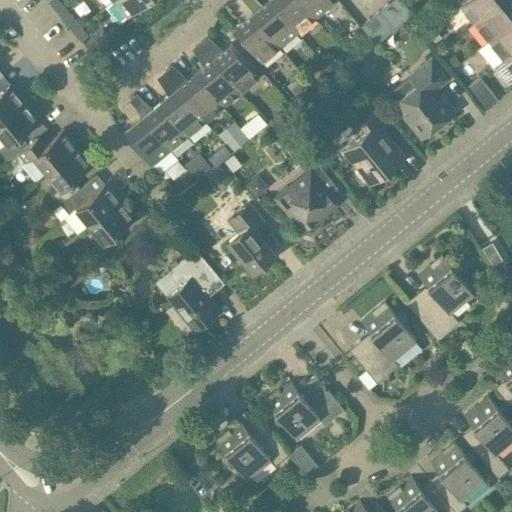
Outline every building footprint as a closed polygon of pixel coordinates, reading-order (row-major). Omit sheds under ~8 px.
[(143,0),(110,0),(105,5),(118,21),(126,15),(143,0)] [(279,45),(297,30),(272,0),(265,0),(252,11),(279,45)] [(272,0),(297,30),(315,16),(301,0),(272,0)] [(332,0),(301,0),(315,16),(333,1),(332,0)] [(389,0),(388,1),(403,20),(412,12),(401,0),(389,0)] [(462,0),(458,3),(473,21),(499,0),(462,0)] [(511,1),(511,0),(499,0),(473,21),(488,39),(511,19),(511,1)] [(388,1),(378,9),(394,28),(403,20),(388,1)] [(384,36),(394,28),(378,9),(369,17),(384,36)] [(261,59),(279,45),(252,11),(234,26),(261,59)] [(73,16),(67,22),(74,30),(80,25),(73,16)] [(369,17),(360,24),(360,25),(375,43),(384,36),(369,17)] [(511,19),(488,39),(502,57),(511,48),(511,19)] [(80,25),(74,30),(81,39),(87,33),(80,25)] [(426,30),(435,41),(441,35),(433,25),(426,30)] [(110,36),(103,27),(84,42),(91,51),(110,36)] [(231,42),(213,57),(240,90),(258,75),(231,42)] [(511,48),(502,57),(511,68),(511,48)] [(448,57),(455,66),(461,61),(454,53),(448,57)] [(416,83),(393,102),(421,136),(455,108),(437,86),(448,76),(431,55),(408,73),(416,83)] [(222,104),(240,90),(213,57),(195,71),(222,104)] [(328,68),(320,58),(310,66),(318,76),(328,68)] [(205,119),(222,104),(195,71),(178,86),(205,119)] [(308,84),(300,75),(289,83),(297,92),(308,84)] [(480,76),(468,85),(487,108),(498,98),(480,76)] [(0,119),(25,99),(11,82),(0,90),(0,119)] [(187,134),(205,119),(178,86),(160,100),(187,134)] [(46,126),(25,99),(0,119),(0,133),(6,141),(0,146),(0,147),(8,157),(17,150),(17,149),(36,134),(46,126)] [(169,148),(187,134),(160,100),(142,115),(169,148)] [(364,130),(341,148),(354,163),(369,182),(392,163),(393,165),(405,155),(392,139),(371,114),(359,124),(364,130)] [(142,115),(124,129),(151,163),(169,148),(142,115)] [(249,138),(258,131),(250,121),(241,128),(249,138)] [(219,135),(232,150),(248,137),(236,122),(219,135)] [(36,179),(46,170),(77,145),(63,127),(44,143),(36,134),(17,149),(17,150),(25,160),(22,162),(36,179)] [(220,157),(229,150),(224,144),(215,152),(220,157)] [(91,162),(77,145),(46,170),(59,187),(52,192),(60,202),(80,186),(72,177),(91,162)] [(291,200),(287,203),(304,223),(332,200),(312,177),(323,168),(311,153),(299,163),(306,170),(304,176),(288,189),(292,193),(291,200)] [(233,172),(241,165),(233,154),(224,161),(233,172)] [(197,177),(209,167),(203,160),(191,170),(197,177)] [(231,178),(222,168),(210,179),(218,189),(231,178)] [(87,196),(80,186),(60,202),(69,213),(65,216),(78,232),(89,223),(120,197),(106,180),(87,196)] [(59,202),(53,194),(47,199),(53,206),(59,202)] [(134,215),(120,197),(89,223),(102,240),(95,245),(104,256),(123,240),(115,230),(134,215)] [(240,199),(227,210),(232,215),(229,218),(238,230),(228,239),(247,262),(252,268),(273,251),(259,234),(257,231),(266,224),(248,202),(245,205),(240,199)] [(33,241),(38,237),(38,231),(34,225),(25,233),(33,241)] [(109,252),(115,259),(126,250),(120,243),(109,252)] [(494,267),(504,261),(495,246),(485,252),(494,267)] [(178,283),(165,294),(194,329),(218,309),(219,308),(204,290),(201,287),(217,273),(195,247),(167,270),(178,283)] [(432,289),(411,306),(438,338),(459,320),(450,309),(474,289),(464,277),(467,267),(463,262),(453,263),(444,252),(419,273),(432,289)] [(73,277),(68,271),(61,276),(66,282),(73,277)] [(397,312),(387,300),(362,320),(371,331),(351,348),(378,380),(398,364),(392,357),(417,337),(408,326),(411,316),(408,312),(397,312)] [(511,355),(498,366),(510,381),(500,389),(511,404),(511,355)] [(319,415),(325,423),(343,408),(314,372),(296,387),(290,379),(265,399),(276,412),(272,421),(275,425),(286,424),(295,435),(319,415)] [(499,477),(510,468),(496,451),(511,437),(511,422),(509,418),(509,408),(500,407),(489,395),(465,415),(477,429),(467,438),(499,477)] [(239,420),(215,440),(223,450),(220,460),(224,464),(235,464),(245,475),(268,457),(274,464),(288,453),(264,423),(250,434),(239,420)] [(432,484),(455,511),(456,511),(467,504),(461,496),(484,477),(473,463),(474,454),(465,453),(455,441),(430,461),(442,476),(432,484)] [(300,443),(288,453),(305,474),(317,464),(300,443)] [(188,467),(189,468),(183,473),(201,496),(218,483),(198,459),(188,467)] [(455,511),(432,484),(423,492),(411,477),(387,496),(397,508),(396,511),(455,511)] [(369,511),(359,500),(344,511),(386,511),(381,505),(372,511),(369,511)]
